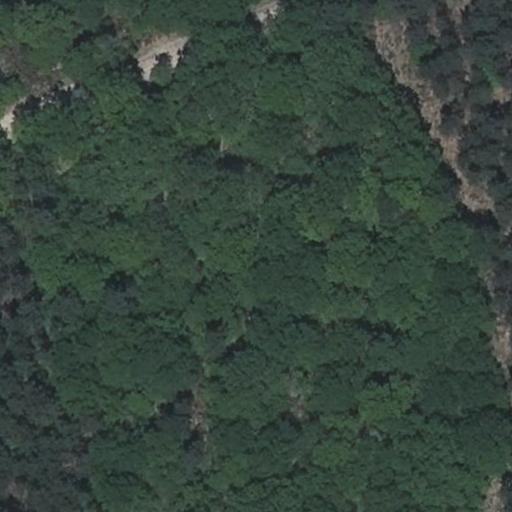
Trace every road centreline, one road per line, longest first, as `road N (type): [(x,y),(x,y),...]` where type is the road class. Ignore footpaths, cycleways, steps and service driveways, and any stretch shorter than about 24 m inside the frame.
road 1 (track): [(52,114),(511,245)]
road 2 (track): [(335,0),(0,135)]
